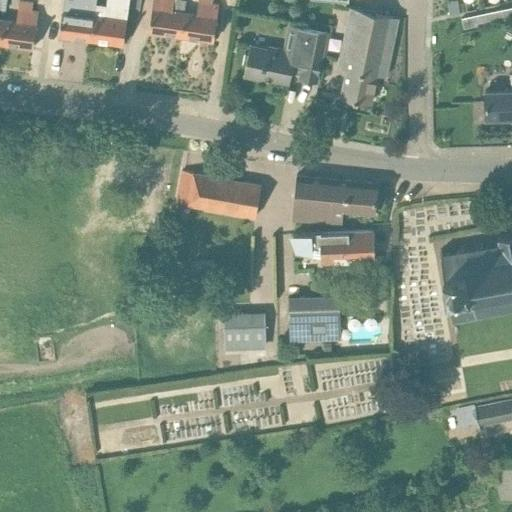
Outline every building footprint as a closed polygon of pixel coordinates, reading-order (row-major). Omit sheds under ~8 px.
[(16,21),(4,19),(1,42),(33,46),(38,11),(32,10),(33,2),(19,0),(16,21)] [(63,0),(59,34),(91,38),(94,15),(96,0),(63,0)] [(94,15),(91,38),(123,43),(129,0),(108,0),(106,17),(94,15)] [(181,35),(184,12),(172,10),(173,0),(152,0),(149,30),(181,35)] [(184,12),(181,35),(213,39),(218,3),(212,2),(212,0),(197,0),(196,13),(184,12)] [(456,0),(449,1),(451,15),(461,14),(458,0),(456,0)] [(386,75),(395,31),(388,29),(391,15),(349,6),(336,70),(345,72),(340,95),(371,102),(377,73),(386,75)] [(486,23),(511,18),(508,7),(484,12),(486,23)] [(464,27),(486,23),(484,12),(462,16),(464,27)] [(320,68),(327,30),(288,22),(287,26),(288,26),(285,41),(284,40),(283,47),(268,44),(267,47),(250,43),(248,53),(244,52),(242,62),(246,63),(243,75),(264,80),(264,77),(271,78),(271,79),(289,82),(291,72),(300,74),(299,78),(301,78),(317,81),(320,68)] [(511,72),(510,72),(510,89),(485,90),(486,117),(511,116),(511,72)] [(255,216),(261,184),(182,169),(176,200),(186,202),(186,203),(255,216)] [(378,181),(297,173),(292,219),(341,223),(343,210),(375,213),(378,181)] [(321,231),(321,228),(312,229),(291,232),(298,247),(313,249),(313,241),(320,241),(321,260),(352,259),(352,260),(375,259),(374,229),(321,231)] [(499,242),(440,253),(444,271),(452,319),(511,308),(511,233),(498,236),(499,242)] [(339,293),(288,295),(290,340),(341,339),(339,293)] [(265,310),(223,311),(224,348),(266,347),(265,310)] [(511,396),(474,404),(478,424),(511,417),(511,396)] [(442,408),(412,413),(413,422),(443,416),(442,408)] [(511,452),(490,458),(500,499),(511,496),(511,452)]
